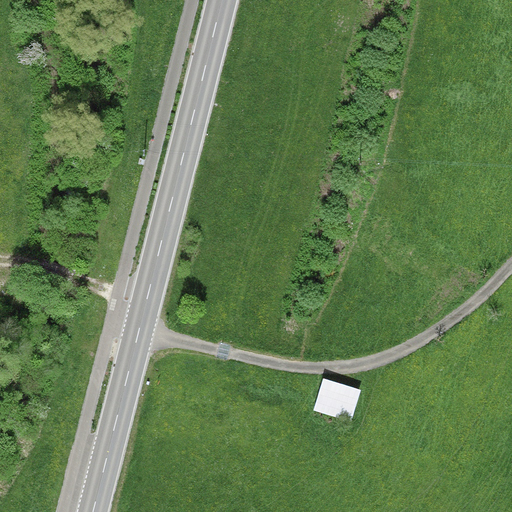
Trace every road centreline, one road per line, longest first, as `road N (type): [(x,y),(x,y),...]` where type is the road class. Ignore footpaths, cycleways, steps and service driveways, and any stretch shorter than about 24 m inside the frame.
road 1 (secondary): [(93,511),(221,0)]
road 2 (track): [(145,303),(40,267),(0,266)]
